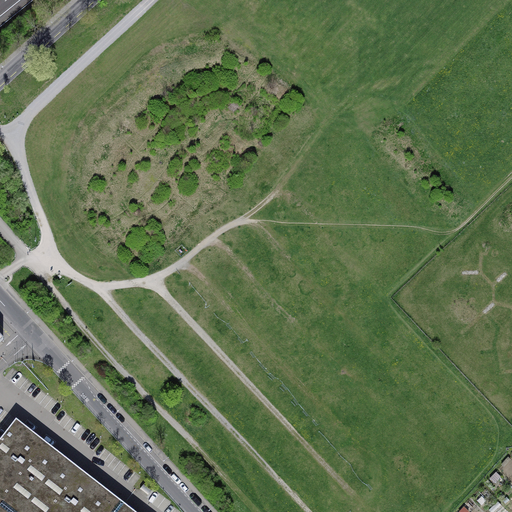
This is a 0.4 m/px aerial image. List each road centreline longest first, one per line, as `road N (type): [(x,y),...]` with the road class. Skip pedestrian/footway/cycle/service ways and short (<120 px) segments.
road 1 (track): [(47,248),(67,270),(101,286),(154,278),(271,195),(331,113)]
road 2 (track): [(150,0),(15,133),(47,240),(28,258)]
road 3 (track): [(154,278),(376,510)]
road 4 (track): [(101,286),(312,511)]
road 5 (residential): [(196,511),(0,298)]
